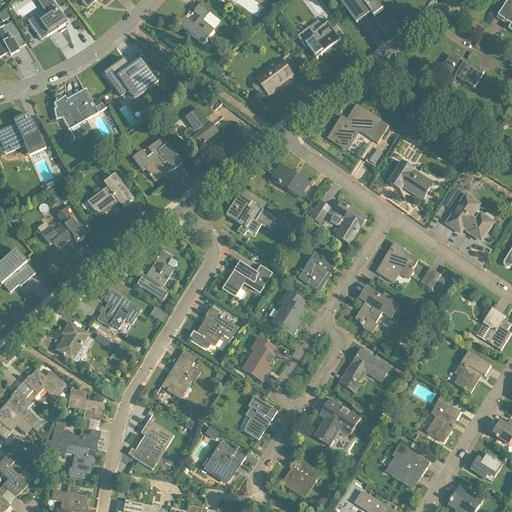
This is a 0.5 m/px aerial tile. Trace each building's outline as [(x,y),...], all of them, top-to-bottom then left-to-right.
[(41,42),(68,24),(51,0),(36,0),(48,16),(31,27),(41,42)] [(78,0),(82,4),(82,3),(87,9),(96,0),(78,0)] [(355,21),(369,10),(374,17),(383,10),(375,0),(344,0),(341,3),(355,21)] [(509,30),(511,32),(511,0),(510,0),(499,18),(511,26),(509,30)] [(202,22),(209,14),(199,6),(194,12),(201,18),(193,27),(184,19),(178,26),(203,45),(214,31),(202,22)] [(5,12),(0,14),(0,20),(2,23),(9,19),(5,12)] [(315,34),(323,28),(320,23),(312,29),(315,34)] [(318,60),(321,57),(322,57),(322,56),(341,41),(328,25),(323,29),(315,35),(310,29),(298,39),(306,49),(308,48),(318,60)] [(0,58),(9,53),(11,57),(18,52),(4,27),(0,29),(0,58)] [(474,90),(484,74),(465,62),(463,66),(458,63),(459,62),(450,57),(442,70),(455,78),(454,79),(455,80),(456,78),(474,90)] [(129,68),(124,61),(124,60),(103,75),(120,99),(128,93),(132,100),(156,83),(145,68),(145,67),(140,60),(129,68)] [(151,68),(157,77),(163,72),(157,63),(151,68)] [(282,63),(258,81),(258,80),(254,84),(253,86),(254,89),(256,91),(258,91),(260,90),(263,88),(269,96),(270,95),(271,94),(272,95),(275,92),(275,91),(277,90),(275,87),(277,85),(278,86),(291,76),(291,77),(292,76),(282,63)] [(212,70),(217,76),(218,77),(224,71),(219,64),(212,70)] [(86,91),(85,91),(67,102),(65,99),(54,105),(56,110),(55,111),(54,110),(56,122),(57,122),(57,121),(62,120),(69,131),(68,131),(68,132),(100,113),(101,114),(101,115),(102,114),(101,113),(106,110),(106,109),(105,110),(102,105),(95,109),(85,92),(86,91)] [(404,115),(406,111),(400,107),(398,111),(396,109),(393,113),(400,117),(402,113),(404,115)] [(370,140),(378,145),(389,127),(381,122),(380,123),(357,108),(346,125),(341,122),(343,120),(342,119),(329,140),(347,151),(348,150),(346,149),(361,125),(374,133),(370,140)] [(192,139),(192,140),(192,141),(198,149),(204,144),(204,145),(205,144),(204,142),(216,133),(211,126),(210,127),(197,110),(185,119),(194,130),(192,131),(188,129),(184,132),(183,136),(186,140),(192,139)] [(23,144),(25,147),(39,141),(45,151),(53,147),(46,133),(38,137),(27,115),(14,122),(15,125),(0,132),(0,142),(4,153),(23,144)] [(392,131),(400,136),(406,127),(397,122),(392,131)] [(175,150),(179,147),(173,139),(169,143),(175,150)] [(172,172),(173,171),(182,164),(180,165),(167,147),(168,146),(166,147),(162,141),(149,150),(152,154),(138,165),(143,172),(145,170),(149,175),(150,178),(151,177),(155,182),(167,173),(167,172),(171,170),(172,172)] [(423,201),(433,184),(413,172),(414,171),(402,163),(389,184),(401,191),(405,185),(415,192),(413,195),(423,201)] [(270,181),(300,200),(310,184),(309,183),(308,184),(280,166),(270,181)] [(132,201),(114,178),(105,185),(109,190),(92,202),(103,216),(112,209),(111,207),(118,202),(123,208),(132,201)] [(54,200),(60,195),(55,187),(48,192),(54,200)] [(260,226),(267,215),(238,197),(226,216),(238,224),(240,222),(243,224),(242,226),(237,233),(244,237),(247,232),(255,237),(261,227),(260,226)] [(480,216),(477,220),(476,221),(472,218),(477,211),(472,208),(475,203),(466,197),(447,225),(461,234),(464,229),(469,233),(468,234),(482,242),(493,225),(480,216)] [(324,218),(329,209),(320,203),(310,219),(319,225),(324,218)] [(339,227),(341,228),(335,237),(349,246),(359,229),(360,229),(366,220),(356,214),(348,210),(348,209),(346,207),(345,208),(341,205),(341,204),(334,214),(336,215),(335,216),(332,217),(329,220),(330,223),(336,227),(339,227)] [(273,214),(276,210),(269,206),(267,210),(273,214)] [(58,250),(68,242),(71,240),(70,238),(72,236),(76,242),(77,243),(85,237),(84,237),(64,210),(56,216),(62,223),(58,226),(61,229),(55,234),(50,227),(40,234),(49,246),(53,244),(58,250)] [(401,271),(409,277),(418,263),(418,262),(394,247),(377,274),(393,284),(401,271)] [(0,284),(1,286),(2,285),(10,294),(19,286),(20,288),(22,286),(20,284),(22,282),(24,284),(35,275),(25,264),(26,263),(15,251),(0,264),(0,284)] [(315,253),(310,260),(297,280),(319,294),(324,287),(322,286),(330,273),(331,274),(336,267),(315,253)] [(174,271),(173,270),(177,264),(161,254),(157,260),(150,271),(152,272),(147,279),(142,276),(136,286),(163,303),(169,293),(163,289),(174,271)] [(235,299),(244,285),(259,295),(263,289),(263,288),(272,274),(268,273),(260,267),(260,268),(256,274),(239,263),(233,272),(235,273),(232,278),(230,277),(222,291),(235,299)] [(430,270),(421,284),(432,291),(436,285),(441,277),(430,270)] [(445,283),(440,279),(436,285),(435,286),(440,290),(445,283)] [(391,320),(399,308),(388,301),(387,302),(367,289),(367,290),(368,291),(363,300),(361,299),(361,300),(366,303),(356,320),(365,326),(363,329),(372,335),(378,327),(377,326),(383,315),(391,320)] [(132,325),(141,311),(111,292),(104,302),(112,307),(113,306),(114,307),(112,311),(111,311),(107,317),(102,314),(97,321),(111,329),(112,327),(118,331),(125,321),(132,325)] [(304,303),(287,292),(279,305),(282,307),(271,325),(292,337),(298,328),(294,326),(304,311),(300,309),(304,303)] [(154,309),(151,317),(165,322),(168,314),(154,309)] [(492,310),(483,325),(495,333),(489,342),(487,341),(486,343),(501,352),(511,335),(508,332),(511,326),(504,321),(506,318),(492,310)] [(238,329),(228,322),(209,311),(205,318),(208,320),(205,325),(204,324),(196,336),(192,334),(189,339),(207,350),(210,345),(214,347),(220,339),(228,344),(238,329)] [(71,361),(72,360),(75,362),(76,361),(78,359),(81,361),(82,360),(84,357),(83,356),(81,354),(83,351),(82,350),(80,348),(87,336),(69,325),(63,335),(67,338),(65,342),(64,341),(57,352),(63,356),(62,357),(64,358),(64,357),(71,361)] [(275,349),(258,339),(250,351),(253,353),(242,371),(263,384),(269,375),(265,373),(274,358),(271,355),(275,349)] [(113,345),(108,342),(105,348),(109,351),(113,345)] [(382,384),(391,370),(361,351),(340,385),(356,395),(361,387),(355,384),(363,372),(382,384)] [(485,378),(491,367),(469,353),(454,375),(458,378),(454,385),(471,396),(479,382),(477,380),(480,375),(485,378)] [(195,382),(200,374),(180,361),(171,375),(170,374),(156,396),(156,397),(161,388),(178,399),(186,386),(188,387),(193,380),(195,382)] [(29,396),(34,400),(38,396),(37,395),(42,389),(56,402),(57,400),(63,394),(60,392),(66,386),(50,372),(45,378),(36,371),(27,381),(28,382),(25,385),(33,392),(29,396)] [(215,379),(220,381),(223,374),(217,372),(215,379)] [(83,419),(82,425),(89,426),(90,421),(100,423),(102,414),(103,414),(104,405),(85,402),(86,394),(71,391),(68,409),(86,412),(85,419),(83,419)] [(41,426),(37,423),(38,422),(24,409),(29,404),(30,405),(34,400),(29,396),(26,399),(18,392),(12,399),(12,398),(5,405),(32,429),(37,434),(40,430),(38,429),(41,426)] [(63,394),(57,400),(62,404),(66,397),(63,394)] [(256,413),(244,433),(258,442),(267,427),(266,427),(270,421),(271,422),(277,414),(253,399),(248,408),(256,413)] [(314,438),(320,442),(330,448),(341,431),(351,436),(360,422),(341,410),(341,408),(330,401),(320,417),(326,421),(323,427),(322,426),(314,438)] [(457,422),(462,414),(440,401),(431,415),(436,419),(427,433),(444,444),(448,437),(449,437),(449,436),(453,430),(454,430),(455,428),(453,427),(456,422),(457,422)] [(0,436),(5,440),(15,428),(25,436),(32,429),(5,405),(0,411),(0,436)] [(131,458),(153,471),(174,437),(149,422),(152,417),(143,431),(148,434),(146,438),(145,437),(131,458)] [(197,426),(188,420),(184,427),(193,433),(197,426)] [(98,437),(98,433),(88,431),(89,426),(82,425),(81,430),(83,431),(81,438),(63,435),(64,425),(56,424),(55,430),(54,430),(51,443),(96,451),(99,438),(98,437)] [(511,427),(511,430),(501,424),(493,436),(497,439),(497,440),(497,441),(495,444),(496,444),(499,440),(509,446),(511,442),(511,427)] [(219,434),(209,428),(205,435),(215,441),(219,434)] [(67,477),(75,478),(85,480),(85,479),(80,478),(82,467),(92,469),(94,460),(95,460),(96,451),(51,443),(46,442),(42,449),(52,455),(53,453),(74,457),(71,469),(69,469),(67,477)] [(220,443),(215,452),(204,470),(227,484),(239,465),(241,466),(245,459),(220,443)] [(410,448),(420,454),(423,450),(413,444),(410,448)] [(431,464),(408,450),(402,460),(407,464),(400,474),(395,471),(391,477),(412,490),(416,482),(415,481),(419,476),(422,478),(431,464)] [(0,488),(0,491),(4,495),(8,491),(15,498),(21,491),(22,492),(29,485),(28,484),(33,478),(24,470),(19,477),(9,468),(17,460),(10,454),(0,465),(0,473),(8,480),(0,488)] [(495,479),(503,466),(487,456),(484,461),(485,461),(484,463),(478,460),(471,471),(485,479),(492,483),(495,479)] [(284,486),(302,498),(312,482),(316,484),(321,475),(298,460),(293,467),(292,467),(291,468),(295,471),(292,475),(291,474),(282,489),(284,486)] [(347,467),(353,470),(356,464),(350,461),(347,467)] [(66,511),(84,511),(85,507),(86,507),(88,498),(78,496),(79,489),(68,487),(66,494),(53,491),(51,501),(70,504),(68,511),(67,511),(66,511)] [(449,506),(456,511),(458,508),(463,511),(476,511),(482,502),(460,488),(452,501),(452,500),(450,503),(451,503),(449,506)] [(4,495),(0,491),(0,511),(4,511),(7,510),(6,509),(9,506),(1,499),(4,495)] [(392,511),(362,493),(355,504),(367,511),(392,511)] [(141,511),(142,506),(129,503),(129,504),(125,504),(123,511),(141,511)]
